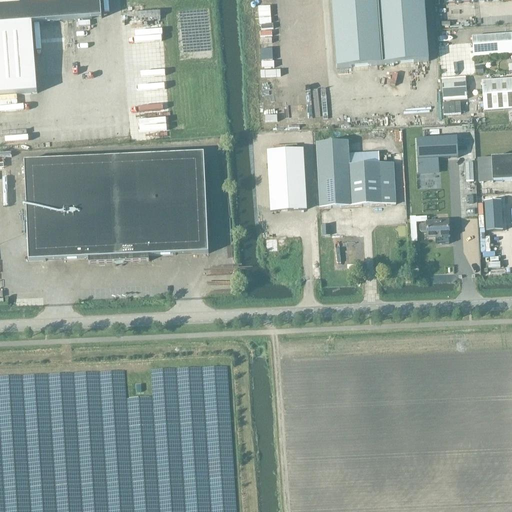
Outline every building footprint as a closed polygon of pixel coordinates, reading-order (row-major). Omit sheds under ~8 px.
[(0,0),(0,96),(37,94),(32,24),(102,19),(100,0),(0,0)] [(383,66),(378,0),(331,0),(337,69),(383,66)] [(378,0),(383,66),(429,62),(424,0),(378,0)] [(511,35),(472,38),(474,58),(511,55),(511,35)] [(511,80),(482,83),(484,113),(511,110),(511,80)] [(457,138),(416,140),(418,174),(439,173),(438,159),(458,158),(457,138)] [(395,205),(393,164),(349,167),(348,143),(316,145),(320,209),(395,205)] [(291,151),(267,152),(270,212),(295,211),(291,151)] [(204,154),(24,162),(25,192),(29,262),(88,260),(88,265),(149,262),(149,257),(208,254),(205,192),(204,154)] [(510,158),(491,159),(492,183),(511,182),(510,158)] [(472,163),(465,164),(466,182),(473,182),(472,163)] [(430,193),(406,193),(405,203),(430,203),(430,193)] [(486,232),(502,232),(501,202),(484,203),(486,232)] [(426,224),(420,225),(421,234),(427,233),(427,239),(441,238),(441,244),(450,244),(448,222),(426,223),(426,224)] [(33,304),(34,296),(16,296),(16,303),(33,304)]
